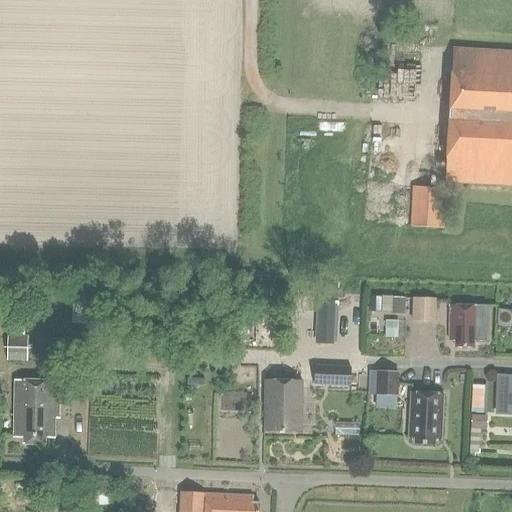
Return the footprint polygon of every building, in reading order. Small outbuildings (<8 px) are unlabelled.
[(511,51),(452,48),(446,183),(511,186),(511,51)] [(411,228),(445,230),(447,189),(413,187),(411,228)] [(74,285),(72,325),(88,326),(91,286),(74,285)] [(371,298),(370,309),(383,310),(384,299),(371,298)] [(383,310),(383,313),(394,314),(395,311),(395,299),(384,299),(383,310)] [(395,299),(395,311),(407,311),(407,300),(395,299)] [(416,299),(415,323),(437,324),(438,300),(416,299)] [(317,304),(316,344),(334,344),(335,305),(317,304)] [(449,307),(449,342),(454,342),(454,348),(473,349),(473,342),(487,342),(488,307),(449,307)] [(500,311),(499,326),(509,327),(510,311),(500,311)] [(387,322),(386,331),(400,331),(400,322),(387,322)] [(9,329),(9,338),(23,338),(23,330),(9,329)] [(6,338),(5,363),(25,364),(26,338),(23,338),(9,338),(6,338)] [(149,351),(126,350),(126,358),(149,359),(149,351)] [(314,386),(351,387),(352,368),(315,366),(314,386)] [(374,372),(373,395),(394,396),(395,396),(396,373),(374,372)] [(511,376),(504,376),(502,412),(511,412),(511,376)] [(265,381),(264,432),(298,433),(298,420),(302,420),(302,382),(265,381)] [(57,419),(58,384),(16,383),(14,440),(24,440),(24,445),(43,445),(44,439),(51,439),(52,419),(57,419)] [(435,440),(441,440),(443,395),(411,394),(409,439),(415,439),(415,445),(435,446),(435,440)] [(472,416),(471,429),(487,430),(487,417),(472,416)] [(90,506),(108,506),(109,483),(91,483),(90,506)] [(203,511),(204,495),(181,494),(180,511),(203,511)] [(251,506),(252,498),(206,495),(204,511),(259,511),(259,506),(251,506)]
